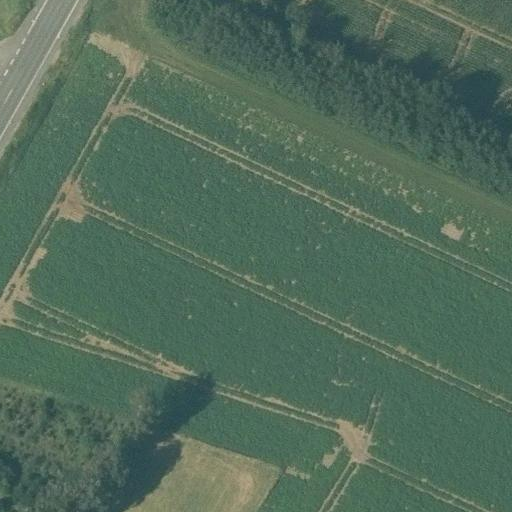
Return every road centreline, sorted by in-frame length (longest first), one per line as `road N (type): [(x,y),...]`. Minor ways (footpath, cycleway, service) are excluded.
road 1 (unclassified): [(208,0),(511,141)]
road 2 (secondary): [(62,0),(0,112)]
